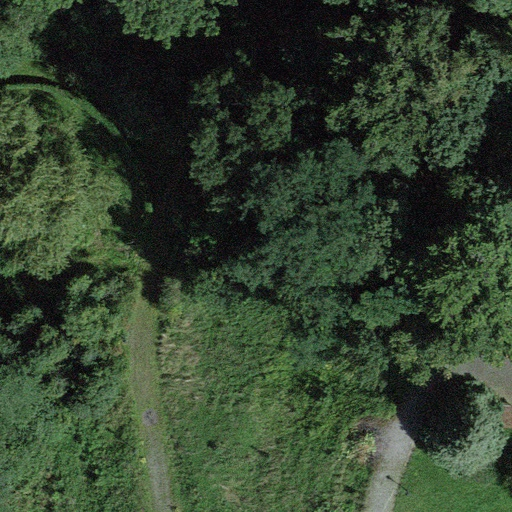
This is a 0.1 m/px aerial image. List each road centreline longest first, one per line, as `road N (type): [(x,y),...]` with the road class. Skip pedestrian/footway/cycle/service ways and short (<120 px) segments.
road 1 (track): [(418,0),(302,63),(190,187),(164,274),(157,348),(163,440),(186,511)]
road 2 (track): [(388,511),(395,471),(430,397),(472,359),(511,302)]
